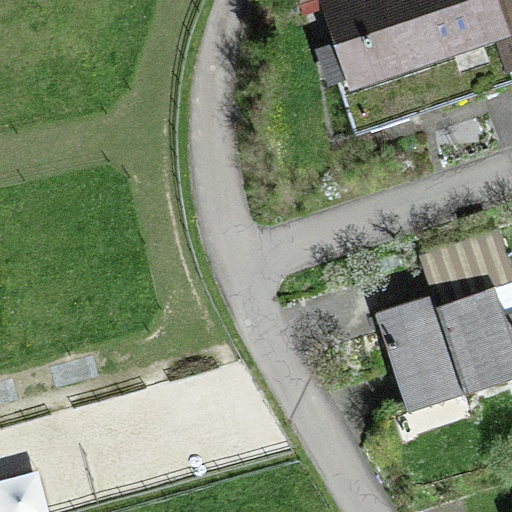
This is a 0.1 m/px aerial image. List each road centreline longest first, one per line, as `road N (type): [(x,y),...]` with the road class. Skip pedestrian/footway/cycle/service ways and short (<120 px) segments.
road 1 (residential): [(370,511),(266,332),(233,257),(511,167)]
road 2 (track): [(237,0),(219,134),(233,257)]
